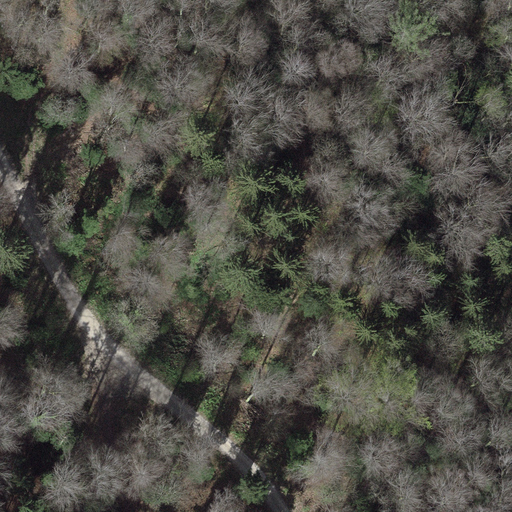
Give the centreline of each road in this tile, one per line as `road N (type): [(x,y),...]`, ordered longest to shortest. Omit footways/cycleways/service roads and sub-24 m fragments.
road 1 (track): [(235,511),(192,444),(78,340)]
road 2 (track): [(78,340),(0,155)]
road 3 (track): [(78,340),(132,511)]
